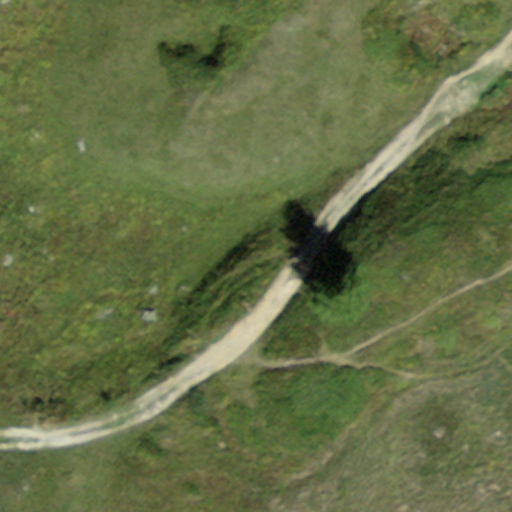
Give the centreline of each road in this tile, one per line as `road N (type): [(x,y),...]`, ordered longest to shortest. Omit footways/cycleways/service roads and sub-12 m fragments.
road 1 (track): [(0,439),(72,434),(114,421),(230,348),(275,301),(332,214),(511,46)]
road 2 (track): [(230,348),(268,364),(337,357),(511,273)]
